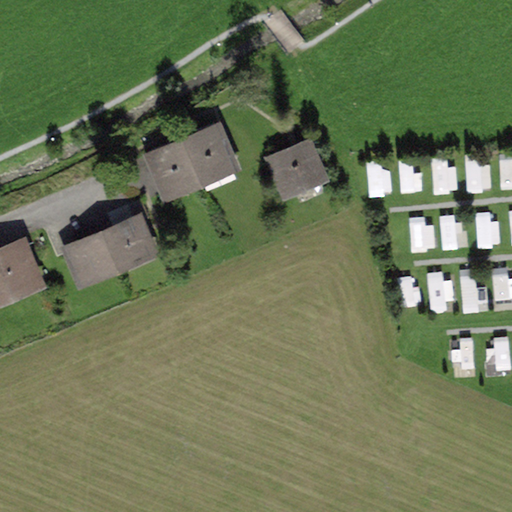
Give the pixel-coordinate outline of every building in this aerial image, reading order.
[(215,124),(183,137),(200,177),(232,164),(215,124)] [(183,137),(150,151),(167,191),(200,177),(183,137)] [(273,159),(287,192),(322,177),(309,144),(273,159)] [(137,221),(104,235),(116,263),(152,248),(140,220),(155,214),(149,201),(132,208),(137,221)] [(443,225),(446,246),(460,244),(457,223),(443,225)] [(104,235),(68,250),(80,278),(116,263),(104,235)] [(22,244),(0,253),(0,295),(38,280),(22,244)]
